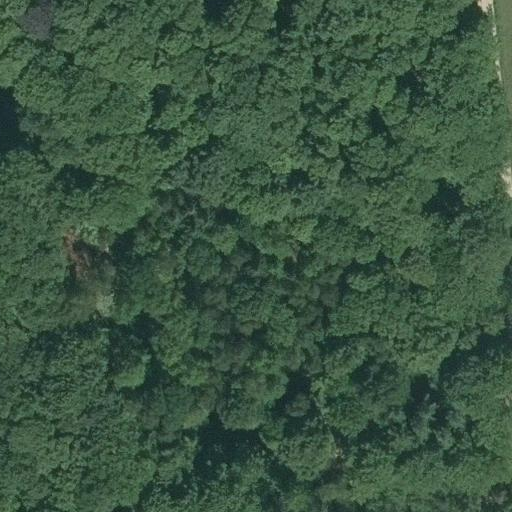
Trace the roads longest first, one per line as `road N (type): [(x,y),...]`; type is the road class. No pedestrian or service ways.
road 1 (track): [(60,511),(123,470),(176,457),(511,454)]
road 2 (track): [(507,245),(483,0)]
